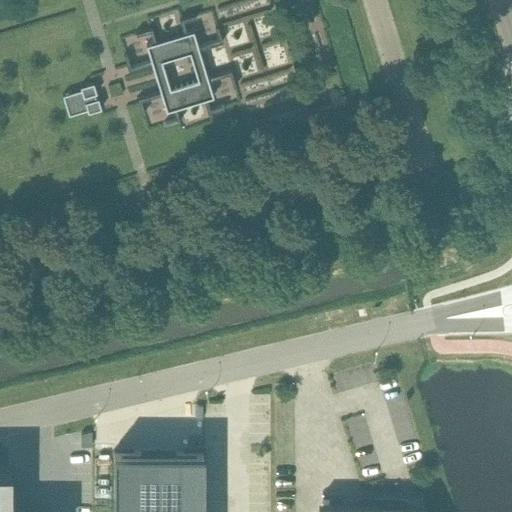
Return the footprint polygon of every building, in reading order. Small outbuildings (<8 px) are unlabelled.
[(160,90),(137,98),(147,131),(178,121),(182,131),(211,122),(208,112),(241,102),(230,69),(207,76),(199,49),(222,41),(212,8),(180,18),(177,9),(147,18),(150,27),(118,37),(128,70),(152,63),(160,90)] [(81,89),(62,94),(68,114),(87,109),(88,112),(100,108),(101,108),(98,97),(96,98),(94,93),(96,92),(93,82),(80,86),(81,89)] [(202,511),(202,450),(113,450),(113,511),(202,511)] [(0,511),(9,511),(10,467),(0,467),(0,511)] [(334,511),(417,511),(416,510),(414,508),(413,506),(411,505),(409,504),(407,503),(405,502),(403,501),(401,501),(398,500),(396,500),(394,500),(392,501),(335,501),(334,511)]
